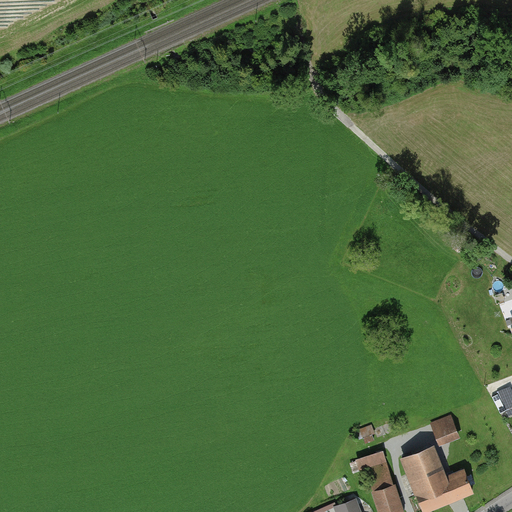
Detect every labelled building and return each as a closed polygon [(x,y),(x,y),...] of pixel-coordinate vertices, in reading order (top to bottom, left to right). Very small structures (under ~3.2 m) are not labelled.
[(511,390),(511,387),(498,392),(509,417),(511,415),(511,390)] [(457,436),(450,418),(429,425),(436,444),(457,436)] [(376,511),(394,511),(401,510),(381,449),(352,458),(357,472),(363,470),(376,511)] [(428,449),(403,459),(423,511),(431,511),(457,501),(474,494),(464,470),(440,479),(428,449)] [(350,511),(346,502),(336,506),(338,511),(350,511)]
